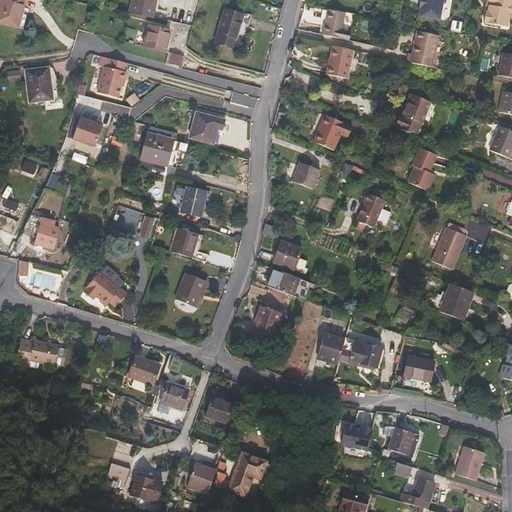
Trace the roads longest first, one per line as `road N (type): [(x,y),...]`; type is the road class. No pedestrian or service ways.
road 1 (residential): [(213,354),(250,242),(262,122),(295,0)]
road 2 (residential): [(213,354),(241,372),(315,393),(409,402),(511,432)]
road 3 (residential): [(1,285),(15,298),(213,354)]
